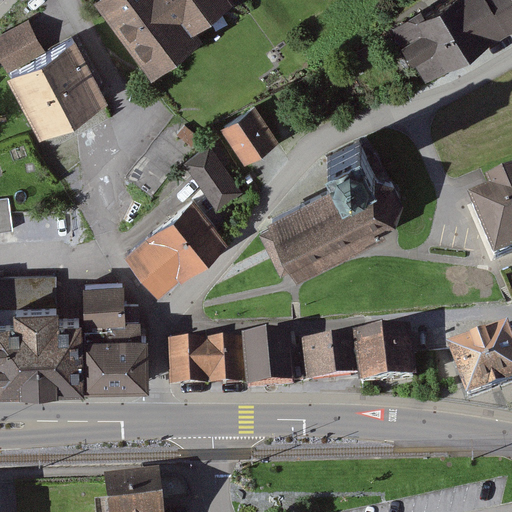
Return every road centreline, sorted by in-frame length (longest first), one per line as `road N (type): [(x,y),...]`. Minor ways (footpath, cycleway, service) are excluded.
road 1 (residential): [(511,54),(285,153),(265,173),(232,252),(174,309),(158,338),(157,421)]
road 2 (secondary): [(511,440),(413,425),(212,420)]
road 3 (secondary): [(157,421),(0,426)]
